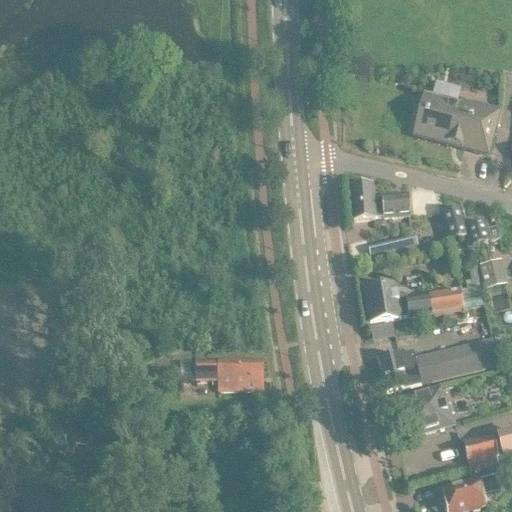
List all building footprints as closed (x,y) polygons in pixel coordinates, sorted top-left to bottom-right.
[(467,102),(466,106),(429,97),(425,112),(420,111),(414,135),(415,136),(415,133),(446,141),(446,144),(447,144),(447,141),(461,145),(460,148),(464,149),(473,151),(473,150),(484,153),(484,154),(487,155),(498,111),(467,102)] [(407,195),(406,195),(399,196),(381,197),(381,199),(372,199),(371,185),(350,187),(353,222),(374,220),(374,218),(382,218),(382,219),(409,216),(407,195)] [(465,228),(460,209),(440,215),(447,242),(467,237),(470,248),(489,242),(484,223),(465,228)] [(497,229),(486,231),(489,242),(499,240),(497,229)] [(387,243),(390,254),(405,250),(403,239),(395,241),(387,243)] [(481,263),(485,287),(506,284),(502,260),(481,263)] [(458,290),(447,292),(447,294),(406,300),(405,292),(396,293),(395,285),(363,290),(369,324),(400,319),(400,318),(408,317),(408,318),(462,309),(460,291),(458,292),(458,290)] [(392,323),(371,324),(373,340),(394,338),(392,323)] [(430,383),(466,374),(498,367),(492,342),(424,358),(430,383)] [(420,385),(414,360),(412,352),(377,360),(385,394),(420,385)] [(217,393),(262,392),(262,369),(262,360),(217,361),(217,362),(195,362),(195,383),(217,382),(217,393)] [(408,440),(453,427),(445,400),(442,401),(438,388),(413,395),(413,394),(412,395),(413,396),(397,400),(408,440)] [(256,406),(246,406),(246,418),(256,418),(256,406)] [(511,430),(497,434),(503,458),(511,456),(511,430)] [(469,469),(502,462),(497,436),(464,442),(469,469)] [(442,491),(442,492),(439,493),(441,501),(444,500),(445,502),(444,503),(444,505),(443,506),(443,508),(444,509),(444,510),(445,511),(466,511),(470,511),(476,511),(478,511),(480,509),(484,508),(481,497),(498,492),(495,481),(500,480),(499,475),(477,481),(477,480),(459,485),(459,487),(442,491)]
